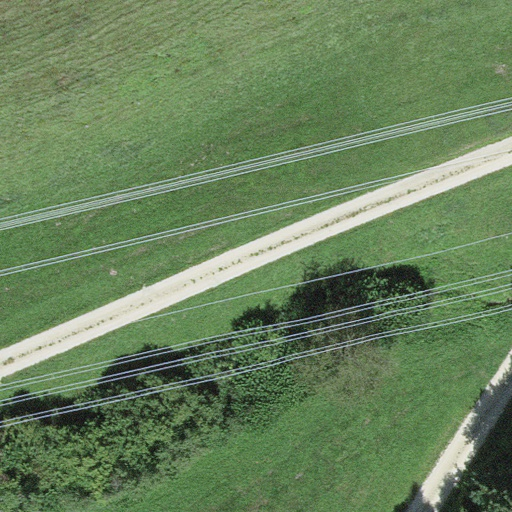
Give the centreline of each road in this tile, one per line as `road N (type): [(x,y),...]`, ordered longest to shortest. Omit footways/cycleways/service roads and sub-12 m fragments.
road 1 (track): [(0,364),(511,153)]
road 2 (track): [(418,511),(511,363)]
